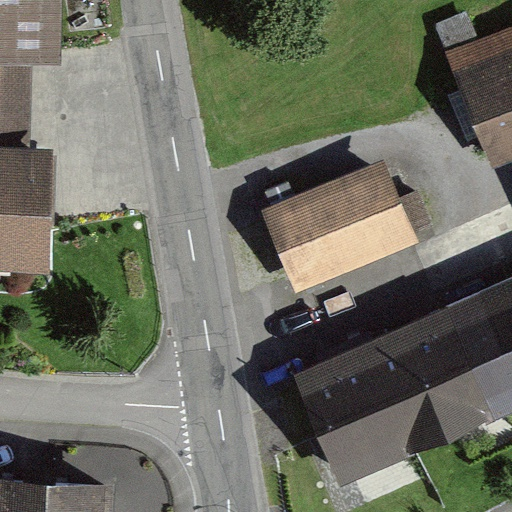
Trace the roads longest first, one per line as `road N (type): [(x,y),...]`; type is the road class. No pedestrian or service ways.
road 1 (tertiary): [(221,408),(148,0)]
road 2 (residential): [(0,398),(221,408)]
